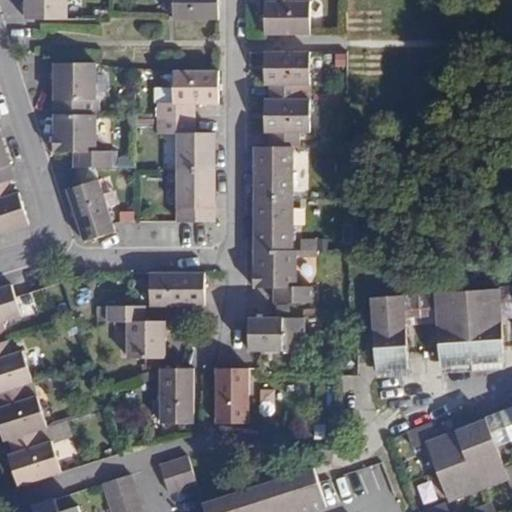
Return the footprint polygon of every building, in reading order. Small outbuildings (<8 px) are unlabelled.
[(25,0),(25,20),(67,20),(67,0),(25,0)] [(173,0),(173,18),(173,19),(218,19),(218,0),(173,0)] [(300,0),(269,0),(269,1),(265,2),(265,35),(311,35),(310,3),(300,3),(300,0)] [(309,85),(309,53),(265,53),(265,85),(270,86),(270,100),(299,100),(299,85),(309,85)] [(55,63),(55,114),(91,115),(91,98),(96,98),(96,66),(96,63),(55,63)] [(190,71),(172,71),(172,103),(158,103),(158,119),(195,119),(195,103),(218,103),(218,71),(190,71)] [(270,147),(292,147),(299,147),(300,132),(309,132),(309,100),(299,100),(270,100),(265,100),(265,133),(270,133),(270,147)] [(91,115),(55,114),(54,152),(75,153),(75,168),(113,168),(114,153),(96,152),(97,115),(91,115)] [(195,119),(158,119),(158,135),(178,135),(178,170),(215,171),(215,133),(195,133),(195,119)] [(0,134),(0,183),(10,181),(15,179),(0,134)] [(255,198),(292,199),(292,147),(270,147),(255,147),(255,198)] [(178,170),(178,222),(215,223),(215,171),(178,170)] [(99,180),(75,188),(68,190),(84,241),(116,231),(114,225),(99,180)] [(14,194),(10,181),(0,183),(0,232),(29,224),(19,193),(14,194)] [(292,250),(292,239),(292,199),(255,198),(255,232),(255,250),(292,250)] [(297,250),(317,250),(317,240),(292,239),(292,250),(297,250)] [(276,288),(275,302),(311,303),(311,287),(297,287),(297,255),(297,250),(292,250),(255,250),(255,288),(276,288)] [(204,273),(150,273),(150,307),(204,306),(204,273)] [(0,323),(23,316),(16,295),(12,284),(0,288),(0,323)] [(511,321),(511,292),(511,291),(497,293),(499,323),(511,321)] [(499,323),(497,293),(435,298),(438,329),(440,357),(472,354),(502,351),(499,323)] [(438,329),(435,298),(419,300),(422,330),(438,329)] [(422,330),(419,300),(403,301),(406,332),(422,330)] [(406,332),(403,301),(371,305),(376,364),(409,361),(406,332)] [(145,322),(145,306),(109,307),(108,322),(129,322),(129,359),(151,359),(162,359),(162,358),(166,358),(165,321),(145,322)] [(108,322),(109,307),(97,307),(97,322),(108,322)] [(249,351),(261,351),(304,351),(304,318),(275,318),(249,318),(249,351)] [(14,355),(9,340),(0,343),(0,392),(24,385),(33,382),(24,352),(14,355)] [(503,365),(502,351),(472,354),(473,368),(503,365)] [(473,368),(472,354),(440,357),(442,371),(473,368)] [(409,361),(376,364),(378,377),(410,374),(409,361)] [(217,368),(216,423),(250,423),(250,368),(217,368)] [(194,369),(162,369),(162,424),(195,424),(194,369)] [(38,397),(33,382),(24,385),(29,400),(38,397)] [(29,400),(24,385),(0,392),(0,425),(5,441),(10,440),(39,431),(48,428),(38,397),(29,400)] [(511,444),(511,410),(487,420),(498,450),(511,444)] [(511,465),(505,468),(498,450),(487,420),(437,438),(432,425),(408,434),(413,448),(427,443),(438,474),(449,502),(509,480),(511,488),(511,465)] [(68,421),(48,428),(39,431),(43,445),(52,442),(72,436),(68,421)] [(43,445),(39,431),(10,440),(14,454),(10,455),(20,486),(62,473),(52,442),(43,445)] [(197,485),(187,456),(158,466),(168,495),(197,485)] [(380,463),(356,472),(363,493),(388,485),(380,463)] [(205,511),(321,511),(325,511),(317,485),(313,471),(203,505),(205,511)] [(142,511),(129,475),(102,484),(111,511),(142,511)] [(36,505),(37,511),(56,511),(59,511),(54,499),(36,505)] [(83,511),(81,503),(59,511),(56,511),(83,511)]
